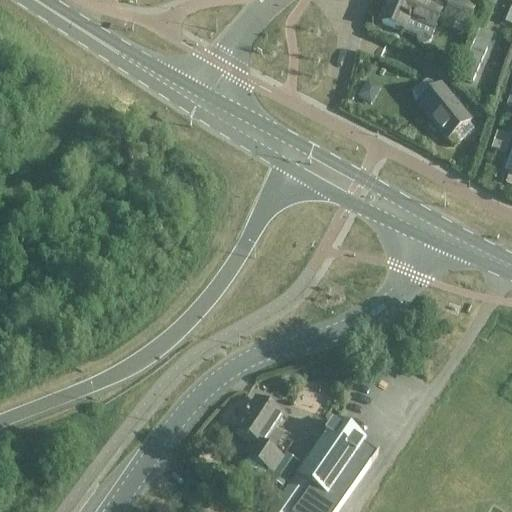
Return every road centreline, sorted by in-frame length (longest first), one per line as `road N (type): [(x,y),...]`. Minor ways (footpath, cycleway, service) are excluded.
road 1 (tertiary): [(111,511),(170,424),(221,375),(360,321),(402,288),(434,231)]
road 2 (primary): [(0,421),(133,366),(170,339),(221,282),(296,157)]
road 3 (secondary): [(198,98),(35,0)]
road 4 (secondary): [(434,231),(296,157)]
road 5 (tertiary): [(270,0),(198,98)]
